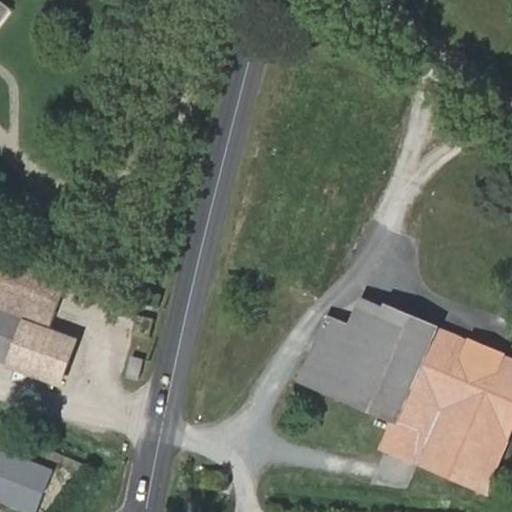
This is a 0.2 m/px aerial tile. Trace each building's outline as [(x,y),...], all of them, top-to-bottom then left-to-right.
[(0,0),(0,11),(3,14),(8,6),(0,0)] [(274,97),(264,136),(295,149),(245,265),(301,289),(293,307),(306,313),(314,295),(320,297),(387,140),(275,92),(274,97)] [(53,212),(26,192),(11,211),(38,231),(53,212)] [(0,305),(28,316),(51,325),(69,277),(0,251),(0,305)] [(28,316),(0,305),(0,360),(61,383),(77,341),(26,321),(28,316)] [(373,336),(352,326),(329,316),(302,381),(398,421),(386,448),(487,491),(511,430),(511,359),(505,356),(504,358),(468,342),(469,341),(387,306),(383,315),(373,336)] [(150,337),(154,320),(139,315),(134,332),(150,337)] [(373,336),(383,315),(352,326),(373,336)] [(339,405),(330,401),(324,415),(320,413),(314,425),(327,431),(339,405)] [(0,454),(0,503),(22,511),(39,511),(53,476),(0,454)]
